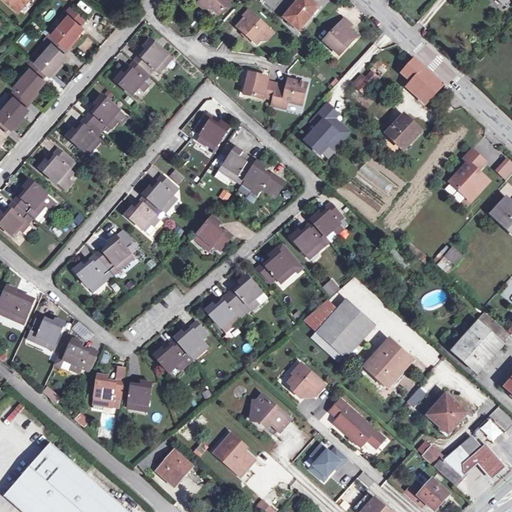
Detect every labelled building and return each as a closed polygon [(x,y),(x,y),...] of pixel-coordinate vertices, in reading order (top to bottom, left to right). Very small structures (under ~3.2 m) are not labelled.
[(3,0),(17,12),(27,0),(3,0)] [(198,0),(197,2),(203,7),(212,7),(218,12),(229,0),(198,0)] [(319,7),(310,0),(299,0),(284,18),(300,30),(319,7)] [(51,34),(54,36),(66,47),(82,28),(79,26),(84,20),(70,8),(65,14),(67,16),(51,34)] [(263,37),(270,29),(250,12),(237,27),(256,44),(263,37)] [(352,26),(345,19),(324,41),(338,54),(349,42),(351,43),(357,37),(349,29),(352,26)] [(270,29),(263,37),(267,41),(274,33),(270,29)] [(45,40),(48,43),(54,36),(51,34),(50,34),(45,40)] [(54,36),(48,43),(50,45),(35,63),(45,72),(47,73),(49,75),(65,56),(63,54),(68,49),(66,47),(54,36)] [(162,62),(168,55),(150,40),(144,47),(149,51),(143,59),(139,56),(134,62),(148,74),(153,68),(159,73),(166,65),(162,62)] [(172,59),(168,55),(162,62),(166,65),(172,59)] [(404,72),(414,81),(409,86),(428,103),(442,88),(443,86),(415,60),(414,61),(404,72)] [(45,72),(35,63),(32,61),(27,67),(29,69),(13,88),(16,90),(28,100),(38,88),(44,82),(41,80),(47,73),(45,72)] [(148,74),(134,62),(129,68),(132,71),(126,78),(121,74),(115,81),(133,96),(139,89),(143,93),(149,85),(143,80),(148,74)] [(366,80),(372,85),(378,77),(373,72),(366,80)] [(274,100),(277,84),(268,82),(268,78),(249,74),(244,95),(263,100),(264,97),(274,100)] [(372,85),(366,80),(361,76),(354,84),(364,93),(372,85)] [(287,86),(277,84),(274,100),(272,106),(286,109),(288,102),(290,102),(302,105),(307,84),(289,79),(287,86)] [(28,100),(30,102),(40,90),(38,88),(28,100)] [(28,100),(16,90),(10,96),(13,98),(0,112),(0,118),(9,127),(11,128),(27,110),(25,108),(30,102),(28,100)] [(100,130),(105,124),(111,129),(117,122),(121,125),(127,118),(102,96),(96,103),(101,107),(94,114),(91,111),(86,118),(100,130)] [(210,141),(217,146),(230,127),(222,122),(218,127),(211,122),(213,118),(206,114),(196,129),(202,134),(198,140),(207,146),(210,141)] [(368,119),(374,124),(377,120),(372,115),(368,119)] [(421,132),(405,116),(387,134),(404,150),(421,132)] [(9,127),(0,118),(0,141),(6,135),(4,133),(9,127)] [(100,130),(86,118),(80,124),(84,127),(78,134),(73,130),(67,137),(84,152),(90,145),(94,149),(101,141),(97,137),(95,136),(100,130)] [(337,130),(317,118),(289,145),(308,163),(337,130)] [(111,129),(105,124),(100,130),(102,132),(104,129),(108,132),(111,129)] [(210,141),(207,146),(214,151),(217,146),(210,141)] [(90,145),(84,152),(90,157),(96,150),(94,149),(90,145)] [(247,179),(257,163),(250,159),(248,163),(243,159),(240,158),(241,156),(243,152),(235,147),(223,166),(230,172),(227,176),(236,181),(240,175),(247,179)] [(73,183),(68,179),(74,173),(68,168),(73,162),(59,149),(53,156),(57,159),(50,166),(46,162),(39,169),(66,191),(73,183)] [(473,150),(464,159),(469,163),(451,183),(467,197),(477,186),(479,188),(487,179),(478,171),(486,162),(473,150)] [(511,161),(507,157),(494,170),(505,180),(511,172),(511,161)] [(269,194),(280,178),(273,174),(270,178),(263,172),(266,167),(258,162),(257,163),(247,179),(245,181),(253,186),(250,191),(259,196),(263,190),(269,194)] [(183,178),(175,171),(171,176),(179,182),(183,178)] [(143,195),(145,196),(161,210),(167,203),(171,206),(177,198),(172,193),(177,187),(162,175),(157,181),(160,184),(154,191),(150,187),(143,195)] [(285,182),(280,178),(269,194),(275,198),(285,182)] [(490,182),(487,179),(479,188),(477,186),(467,197),(472,202),(490,182)] [(13,202),(28,214),(33,208),(39,213),(45,206),(50,210),(56,203),(30,180),(24,187),(28,191),(22,199),(19,196),(13,202)] [(253,186),(245,181),(240,190),(247,195),(250,191),(253,186)] [(218,198),(227,202),(231,194),(222,189),(218,198)] [(161,210),(145,196),(139,202),(143,205),(137,212),(132,208),(126,215),(144,230),(150,223),(153,227),(160,219),(158,217),(163,211),(161,210)] [(511,204),(507,199),(492,214),(511,232),(511,204)] [(28,214),(13,202),(8,208),(12,211),(5,218),(1,214),(0,214),(0,225),(12,236),(18,229),(22,233),(29,225),(28,225),(23,220),(27,215),(28,214)] [(165,213),(171,206),(167,203),(161,210),(163,211),(165,213)] [(343,228),(339,223),(343,219),(345,218),(333,203),(326,209),(329,212),(325,216),(322,218),(321,217),(318,214),(311,220),(312,221),(325,235),(326,237),(333,231),(337,235),(344,229),(343,228)] [(78,213),(71,222),(77,227),(85,218),(78,213)] [(27,215),(23,220),(28,225),(32,220),(27,215)] [(213,217),(198,235),(205,241),(201,244),(209,251),(214,245),(220,250),(232,236),(226,231),(223,234),(216,228),(220,223),(213,217)] [(343,219),(339,223),(343,228),(347,224),(343,219)] [(325,235),(312,221),(306,227),(309,230),(302,236),(298,231),(291,238),(306,255),(313,249),(316,253),(330,241),(326,237),(325,235)] [(153,227),(150,223),(144,230),(150,235),(156,228),(153,227)] [(333,231),(326,237),(330,241),(332,243),(338,237),(337,235),(333,231)] [(205,241),(198,235),(194,239),(201,244),(205,241)] [(123,260),(130,254),(116,236),(108,242),(112,247),(105,253),(102,249),(96,255),(108,269),(113,275),(119,270),(127,264),(123,260)] [(285,273),(292,267),(295,271),(297,273),(304,267),(297,259),(285,245),(284,243),(269,256),(273,261),(266,266),(263,263),(257,269),(270,283),(275,278),(281,284),(288,277),(285,273)] [(448,273),(455,265),(445,256),(451,250),(446,246),(434,260),(448,273)] [(445,256),(455,265),(462,257),(452,248),(451,250),(445,256)] [(313,249),(306,255),(312,262),(319,256),(316,253),(313,249)] [(134,258),(130,254),(123,260),(127,264),(134,258)] [(108,269),(96,255),(90,260),(93,263),(85,269),(81,264),(74,271),(89,288),(96,283),(99,287),(107,280),(113,275),(108,269)] [(285,273),(288,277),(295,271),(292,267),(285,273)] [(255,299),(262,293),(247,275),(240,282),(244,286),(236,292),(234,289),(228,294),(240,309),(246,304),(251,310),(258,303),(255,299)] [(332,278),(321,287),(330,297),(340,288),(332,278)] [(96,283),(89,288),(92,292),(99,287),(96,283)] [(22,301),(13,297),(16,291),(7,287),(3,295),(0,303),(0,309),(6,312),(4,317),(23,325),(34,301),(24,296),(22,301)] [(262,293),(255,299),(258,303),(260,304),(267,298),(262,293)] [(240,309),(228,294),(221,300),(224,303),(217,309),(213,305),(206,311),(221,328),(228,322),(232,326),(239,320),(234,314),(240,309)] [(316,333),(336,310),(326,301),(304,321),(316,333)] [(316,333),(344,358),(347,360),(353,365),(358,359),(352,354),(375,328),(345,301),(336,310),(316,333)] [(478,324),(503,346),(511,336),(485,312),(476,322),(478,324)] [(54,324),(53,326),(50,325),(44,322),(46,318),(38,315),(31,332),(38,335),(35,342),(44,346),(46,342),(55,345),(64,324),(55,320),(54,324)] [(139,317),(139,326),(150,326),(150,317),(139,317)] [(461,328),(468,335),(478,324),(471,317),(461,328)] [(176,339),(190,356),(197,349),(200,353),(208,347),(203,341),(208,336),(196,322),(190,327),(193,330),(189,334),(186,336),(184,335),(182,332),(175,338),(176,339)] [(234,328),(232,326),(228,322),(221,328),(227,334),(234,328)] [(92,335),(79,324),(75,333),(84,340),(92,335)] [(478,324),(468,335),(455,350),(479,372),(503,346),(478,324)] [(339,363),(344,358),(316,333),(311,338),(339,363)] [(190,356),(176,339),(170,345),(173,348),(166,354),(161,350),(154,356),(170,373),(177,367),(180,371),(188,365),(187,364),(193,359),(190,356)] [(72,364),(70,369),(79,373),(82,366),(90,369),(97,352),(90,349),(88,353),(79,349),(82,343),(73,340),(69,348),(63,345),(54,365),(61,368),(64,361),(72,364)] [(411,360),(391,342),(367,368),(388,386),(411,360)] [(110,356),(104,354),(101,362),(107,364),(110,356)] [(64,361),(61,368),(69,372),(70,369),(72,364),(64,361)] [(326,385),(302,364),(293,374),(295,376),(288,383),(295,389),(295,393),(301,398),(309,390),(316,396),(326,385)] [(121,399),(122,399),(125,381),(117,379),(116,384),(107,382),(108,376),(98,375),(95,398),(104,399),(103,404),(113,406),(113,407),(120,408),(121,399)] [(139,405),(148,406),(152,383),(142,381),(141,388),(132,386),(133,382),(125,381),(122,399),(130,400),(128,408),(138,410),(139,405)] [(56,403),(61,396),(47,386),(42,392),(56,403)] [(412,398),(417,403),(426,393),(421,388),(412,398)] [(467,413),(446,395),(428,416),(449,434),(467,413)] [(270,422),(279,430),(280,432),(290,420),(263,396),(258,403),(255,402),(253,416),(262,417),(262,422),(266,426),(270,422)] [(103,410),(103,404),(104,399),(95,398),(93,408),(103,410)] [(341,400),(330,412),(338,419),(334,423),(361,447),(367,440),(377,449),(385,439),(341,400)] [(180,433),(188,440),(208,421),(200,413),(180,433)] [(89,421),(80,414),(75,420),(84,427),(89,421)] [(490,418),(478,429),(491,443),(503,432),(490,418)] [(279,430),(270,422),(266,426),(266,427),(275,435),(279,430)] [(240,449),(243,445),(232,435),(218,451),(221,454),(226,458),(223,461),(238,475),(246,466),(249,469),(255,462),(244,452),(240,449)] [(464,466),(482,449),(472,438),(445,462),(442,459),(443,458),(432,448),(423,458),(455,486),(465,476),(465,474),(464,466)] [(201,441),(193,452),(200,457),(208,446),(201,441)] [(163,443),(146,458),(152,464),(169,449),(163,443)] [(9,491),(21,501),(63,453),(51,444),(9,491)] [(321,444),(311,455),(318,462),(311,470),(322,479),(334,467),(338,470),(348,459),(335,448),(331,453),(321,444)] [(482,449),(464,466),(465,474),(478,463),(492,478),(504,468),(486,446),(482,449)] [(175,451),(157,472),(174,487),(192,467),(175,451)] [(129,511),(63,453),(21,501),(33,511),(129,511)] [(152,464),(146,458),(138,465),(146,473),(154,466),(152,464)] [(241,477),(249,469),(246,466),(238,475),(241,477)] [(415,481),(403,494),(421,510),(426,504),(435,511),(449,495),(433,480),(425,489),(415,481)] [(359,511),(363,511),(374,500),(366,492),(353,506),(359,511)] [(260,511),(274,511),(276,511),(261,499),(255,507),(260,511)] [(374,500),(363,511),(385,511),(380,507),(382,505),(375,499),(374,500)]
